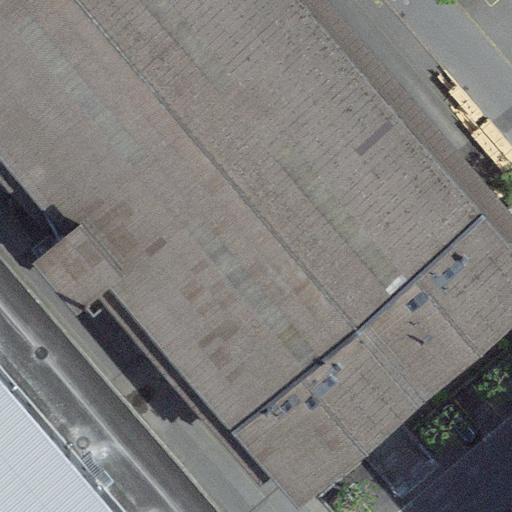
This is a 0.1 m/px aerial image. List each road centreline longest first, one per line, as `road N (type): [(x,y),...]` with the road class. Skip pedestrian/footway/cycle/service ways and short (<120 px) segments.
road 1 (unknown): [(511,129),(405,0)]
road 2 (unknown): [(94,511),(0,408)]
